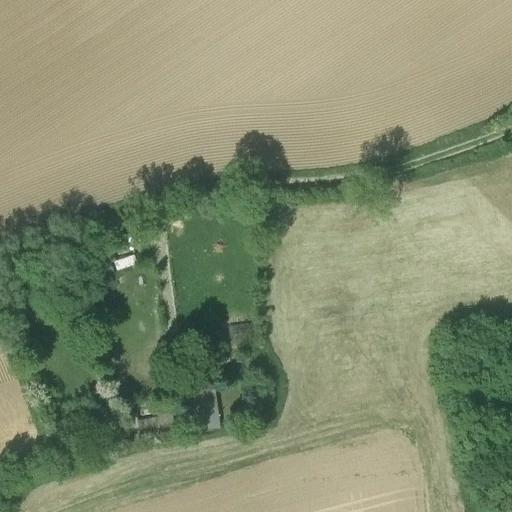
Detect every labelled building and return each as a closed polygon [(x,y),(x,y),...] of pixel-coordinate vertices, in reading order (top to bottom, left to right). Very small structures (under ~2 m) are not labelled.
[(108,238),(79,247),(87,271),(115,262),(108,238)] [(79,280),(67,282),(71,297),(83,294),(79,280)] [(86,305),(68,309),(72,327),(90,323),(86,305)] [(228,329),(230,343),(247,341),(245,327),(228,329)] [(214,389),(186,392),(192,433),(220,429),(214,389)] [(136,415),(123,418),(129,444),(175,436),(171,411),(157,413),(157,418),(138,422),(136,415)]
